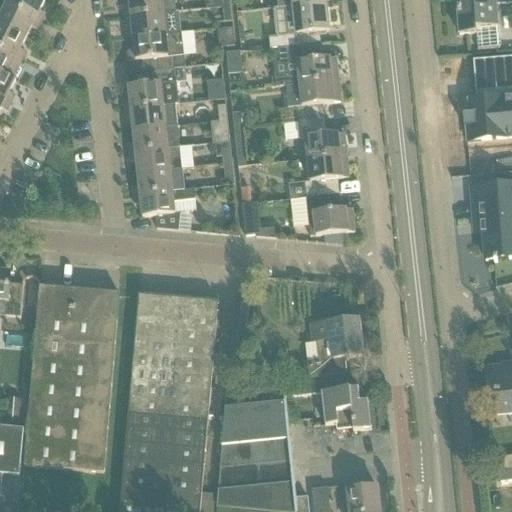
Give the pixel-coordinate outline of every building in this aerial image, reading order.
[(9,0),(7,6),(41,24),(45,16),(39,13),(46,1),(44,0),(9,0)] [(125,19),(163,15),(176,14),(174,0),(128,0),(130,10),(124,11),(125,19)] [(220,0),(222,9),(230,8),(229,0),(220,0)] [(276,0),(278,10),(325,5),(324,0),(276,0)] [(511,0),(456,0),(459,37),(476,36),(477,52),(482,52),(498,51),(495,7),(511,5),(511,0)] [(276,39),(269,39),(269,42),(270,51),(288,50),(320,46),(319,34),(328,33),(325,5),(278,10),(273,10),(276,39)] [(37,31),(41,24),(7,6),(0,19),(0,26),(26,40),(32,28),(37,31)] [(232,23),(230,8),(222,9),(223,24),(232,23)] [(166,37),(163,15),(125,19),(126,28),(132,27),(133,40),(166,37)] [(0,51),(22,62),(25,55),(20,52),(26,40),(0,26),(0,51)] [(232,30),(225,31),(227,49),(235,48),(233,30),(232,30)] [(185,70),(181,36),(166,37),(133,40),(135,53),(128,54),(129,63),(148,62),(149,74),(175,71),(185,70)] [(322,61),(320,46),(288,50),(290,64),(297,64),(298,76),(275,79),(276,89),(299,86),(338,82),(336,60),(322,61)] [(0,51),(0,74),(6,78),(7,78),(15,82),(21,71),(18,70),(22,62),(0,51)] [(228,74),(240,72),(238,54),(226,55),(228,74)] [(469,116),(465,116),(467,145),(511,141),(511,59),(473,62),(476,101),(468,101),(469,116)] [(175,71),(149,74),(151,86),(128,89),(130,103),(124,104),(125,112),(163,108),(175,107),(178,106),(176,85),(187,84),(185,70),(175,71)] [(6,78),(0,74),(0,99),(11,105),(14,98),(9,95),(15,82),(7,78),(6,78)] [(302,107),(296,108),(298,125),(325,122),(323,107),(340,105),(338,82),(299,86),(302,107)] [(0,112),(1,110),(7,113),(11,105),(0,99),(0,112)] [(177,128),(175,107),(163,108),(125,112),(126,120),(132,120),(133,133),(177,128)] [(219,123),(227,122),(225,107),(217,108),(219,123)] [(234,132),(242,131),(241,115),(232,116),(234,132)] [(212,146),(229,144),(227,122),(219,123),(209,124),(212,146)] [(325,122),(298,125),(299,141),(305,140),(308,162),(346,158),(344,135),(327,137),(325,122)] [(129,155),(179,149),(177,128),(133,133),(134,146),(128,146),(129,155)] [(238,170),(246,169),(242,131),(234,132),(238,170)] [(232,165),(229,144),(212,146),(215,146),(216,159),(223,159),(223,166),(232,165)] [(182,171),(179,149),(129,155),(130,163),(136,163),(138,176),(182,171)] [(310,183),(302,184),(304,201),(306,200),(333,198),(333,197),(331,182),(349,180),(346,158),(308,162),(310,183)] [(225,182),(234,181),(232,165),(223,166),(225,182)] [(134,198),(184,192),(182,171),(138,176),(139,189),(133,190),(134,198)] [(511,187),(491,189),(471,190),(474,227),(483,226),(483,236),(486,263),(497,262),(497,264),(509,263),(509,261),(511,260),(511,187)] [(196,213),(195,202),(194,191),(184,192),(134,198),(135,206),(141,206),(142,220),(155,218),(157,231),(179,233),(180,214),(196,213)] [(333,198),(306,200),(310,239),(316,239),(324,238),(324,246),(343,248),(344,247),(343,236),(354,234),(352,211),(341,212),(339,196),(333,197),(333,198)] [(258,205),(242,207),(245,239),(261,237),(258,205)] [(21,312),(22,303),(23,284),(10,282),(10,275),(0,274),(0,317),(20,319),(21,312)] [(103,476),(117,316),(119,296),(39,289),(24,469),(103,476)] [(159,511),(178,301),(138,297),(120,504),(119,511),(159,511)] [(199,511),(200,511),(218,304),(178,301),(159,511),(199,511)] [(245,347),(249,307),(234,305),(231,346),(226,389),(236,388),(237,376),(235,376),(237,346),(245,347)] [(318,363),(307,364),(309,380),(311,380),(333,378),(346,376),(344,360),(363,358),(359,323),(312,328),(313,344),(315,344),(318,363)] [(511,365),(501,366),(501,369),(485,370),(489,406),(493,405),(494,418),(511,416),(511,365)] [(334,394),(333,378),(311,380),(282,383),(284,401),(322,397),(325,428),(337,427),(337,428),(352,427),(353,434),(371,432),(368,403),(360,404),(358,391),(334,394)] [(291,464),(284,401),(282,383),(236,388),(226,389),(220,471),(291,464)] [(7,401),(4,425),(19,427),(22,402),(7,401)] [(0,430),(0,476),(21,478),(26,433),(0,430)] [(499,472),(511,470),(511,457),(498,459),(499,472)] [(217,497),(216,511),(308,511),(308,500),(295,501),(291,464),(220,471),(218,497),(217,497)] [(511,470),(499,472),(501,484),(511,483),(511,470)] [(0,511),(17,511),(21,480),(21,478),(0,476),(0,511)] [(349,511),(379,511),(377,490),(347,494),(349,511)]
